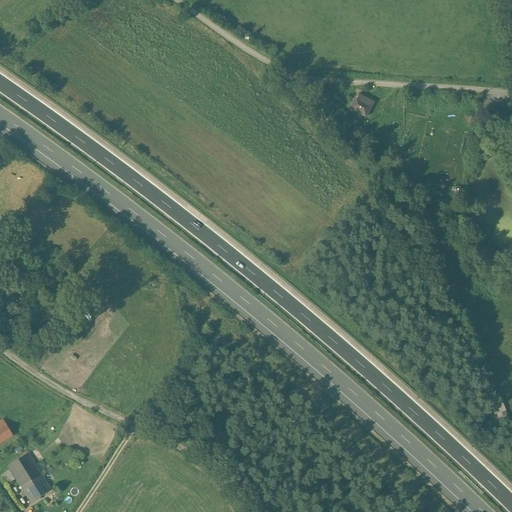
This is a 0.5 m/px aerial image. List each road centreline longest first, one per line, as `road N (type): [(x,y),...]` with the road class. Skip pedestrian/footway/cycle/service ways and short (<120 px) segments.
road 1 (motorway): [(511,487),(263,266),(0,81)]
road 2 (motorway): [(0,117),(260,312),(485,511)]
road 3 (residential): [(133,426),(0,348)]
road 4 (residential): [(234,511),(213,473),(133,426)]
